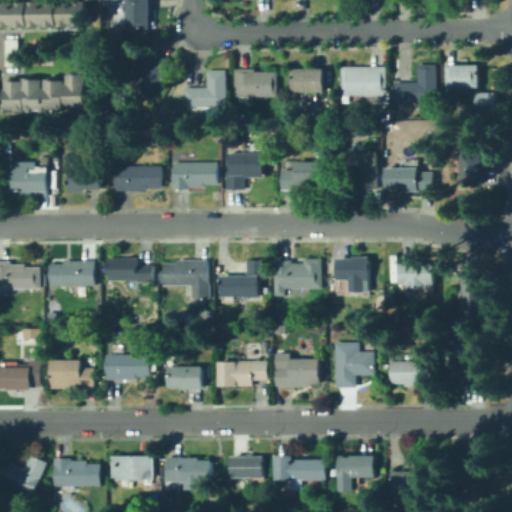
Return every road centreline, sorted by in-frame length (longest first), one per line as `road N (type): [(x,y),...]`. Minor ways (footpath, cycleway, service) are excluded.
road 1 (residential): [(511,233),(387,221),(0,225)]
road 2 (residential): [(511,419),(0,422)]
road 3 (residential): [(511,29),(208,34),(191,10)]
